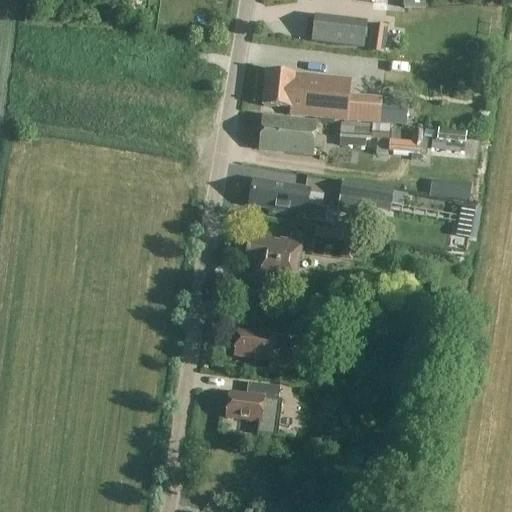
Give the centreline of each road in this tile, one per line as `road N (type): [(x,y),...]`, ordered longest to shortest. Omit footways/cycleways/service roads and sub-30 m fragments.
road 1 (unclassified): [(168,511),(247,0)]
road 2 (unknown): [(219,162),(422,195)]
